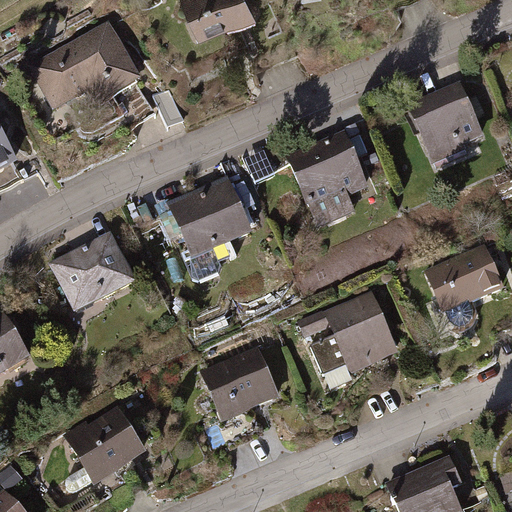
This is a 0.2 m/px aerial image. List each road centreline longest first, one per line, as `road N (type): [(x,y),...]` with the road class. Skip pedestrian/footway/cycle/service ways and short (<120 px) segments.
road 1 (residential): [(0,243),(142,167),(511,11)]
road 2 (residential): [(199,511),(511,380)]
